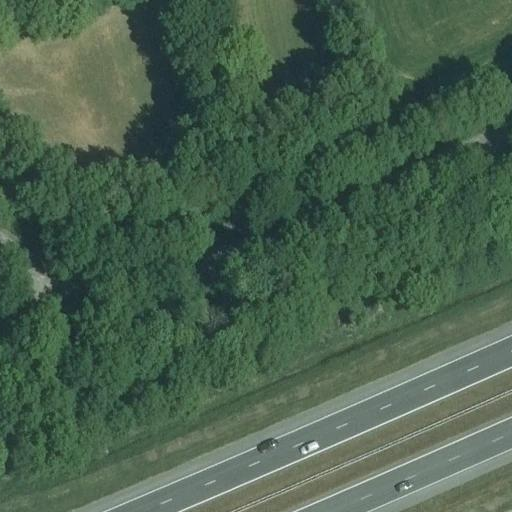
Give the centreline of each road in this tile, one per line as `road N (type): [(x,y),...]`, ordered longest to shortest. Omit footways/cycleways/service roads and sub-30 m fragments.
road 1 (unclassified): [(511,129),(194,273),(140,285),(77,282),(28,264),(0,243)]
road 2 (motorway): [(511,350),(141,511)]
road 3 (motorway): [(333,511),(511,433)]
